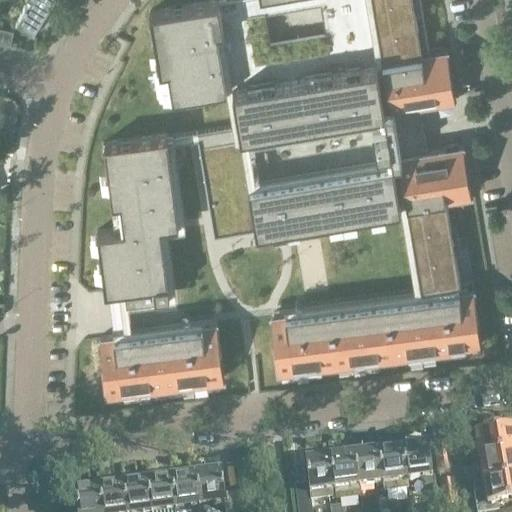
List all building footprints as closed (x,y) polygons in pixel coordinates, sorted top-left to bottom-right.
[(28,0),(26,4),(25,3),(23,7),(24,7),(16,20),(34,31),(37,24),(43,28),(51,14),(46,11),(52,0),(28,0)] [(160,70),(168,69),(172,97),(227,88),(233,126),(197,132),(198,138),(214,235),(401,203),(401,202),(406,202),(421,289),(461,282),(447,197),(471,192),(463,144),(427,150),(419,103),(455,97),(447,48),(430,51),(421,0),(212,0),(151,10),(150,11),(153,27),(158,26),(160,38),(155,39),(157,56),(163,55),(165,66),(159,67),(160,70)] [(179,221),(169,143),(168,136),(167,133),(104,141),(104,144),(110,143),(111,155),(106,156),(108,173),(114,172),(115,184),(110,184),(112,201),(120,200),(123,226),(97,229),(98,232),(103,231),(105,243),(99,244),(101,261),(107,260),(108,272),(103,272),(105,289),(115,288),(121,333),(132,332),(127,297),(170,291),(161,224),(179,221)] [(474,287),(271,314),(278,370),(481,344),(474,287)] [(491,308),(481,309),(483,322),(493,321),(491,308)] [(217,321),(132,332),(121,333),(100,336),(107,392),(224,377),(217,321)] [(478,460),(511,454),(511,430),(474,437),(478,460)] [(428,445),(403,448),(407,479),(408,479),(421,477),(421,480),(423,480),(424,487),(434,486),(433,478),(432,479),(428,445)] [(383,482),(397,480),(397,483),(408,482),(408,479),(407,479),(403,448),(378,451),(383,482)] [(435,451),(439,474),(451,472),(447,449),(435,451)] [(378,451),(354,455),(358,485),(359,485),(373,483),(373,486),(384,485),(383,482),(378,451)] [(511,454),(478,460),(483,485),(511,480),(511,454)] [(359,488),(359,485),(358,485),(354,455),(330,458),(334,489),(335,489),(348,487),(349,490),(359,488)] [(312,511),(311,502),(335,499),(334,492),(335,491),(335,489),(334,489),(330,458),(305,461),(308,485),(295,487),(298,511),(312,511)] [(221,472),(196,475),(199,506),(201,506),(214,504),(214,507),(224,506),(224,511),(239,511),(237,494),(224,496),(221,472)] [(190,511),(200,511),(200,509),(201,509),(201,506),(199,506),(196,475),(171,478),(175,509),(176,509),(189,507),(190,511)] [(171,478),(147,481),(151,511),(152,511),(166,510),(165,511),(176,511),(176,509),(175,509),(171,478)] [(511,480),(483,485),(472,487),(476,511),(498,511),(498,506),(511,503),(511,480)] [(97,482),(98,488),(99,488),(101,511),(126,511),(123,484),(110,486),(109,481),(97,482)] [(126,511),(151,511),(147,481),(123,484),(126,511)] [(440,483),(444,507),(456,505),(452,481),(440,483)] [(101,511),(99,488),(98,488),(74,491),(76,511),(101,511)] [(378,503),(379,511),(385,511),(390,511),(388,501),(378,503)]
